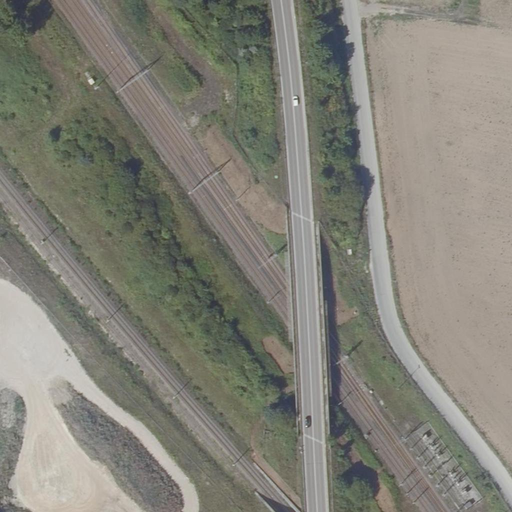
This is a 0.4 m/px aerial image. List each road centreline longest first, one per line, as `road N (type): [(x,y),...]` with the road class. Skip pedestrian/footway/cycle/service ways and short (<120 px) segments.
road 1 (unclassified): [(511,506),(398,339),(384,298),(344,0)]
road 2 (secondary): [(281,0),(317,511)]
